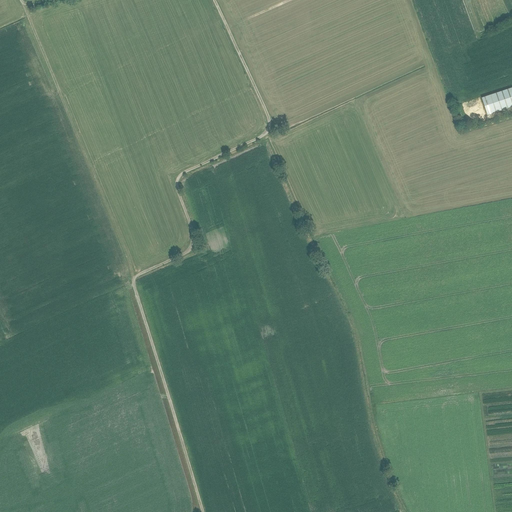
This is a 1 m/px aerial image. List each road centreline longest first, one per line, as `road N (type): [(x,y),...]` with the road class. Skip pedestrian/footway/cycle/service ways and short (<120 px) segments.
road 1 (track): [(134,278),(195,245),(179,178),(270,131),(226,28)]
road 2 (track): [(22,0),(134,278)]
road 3 (track): [(134,278),(200,511)]
